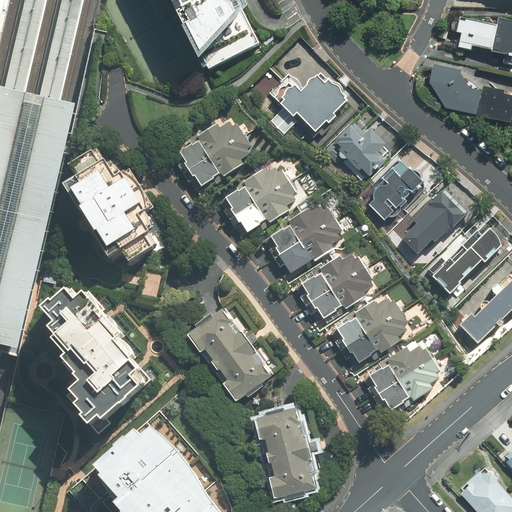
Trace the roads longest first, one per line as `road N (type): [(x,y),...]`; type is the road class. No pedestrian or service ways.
road 1 (residential): [(123,117),(140,151),(240,265),(394,475)]
road 2 (residential): [(389,91),(511,198)]
road 3 (tertiary): [(394,475),(511,371)]
road 4 (residential): [(310,0),(389,91)]
